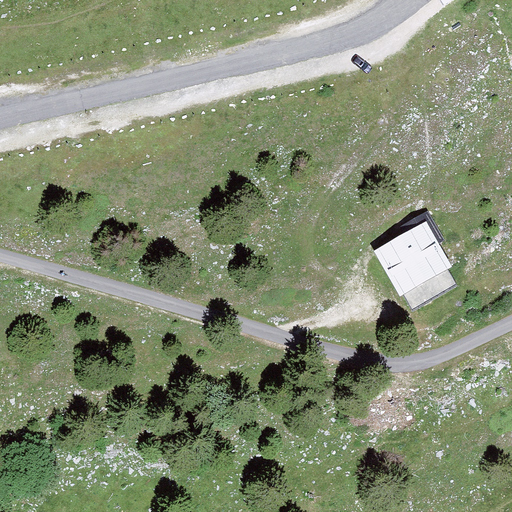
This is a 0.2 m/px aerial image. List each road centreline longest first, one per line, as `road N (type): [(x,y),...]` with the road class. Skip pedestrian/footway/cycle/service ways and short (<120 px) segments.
road 1 (unclassified): [(511,323),(422,362),(389,364),(0,255)]
road 2 (unclassified): [(405,0),(366,29),(319,45),(0,119)]
road 3 (track): [(282,337),(356,309),(373,251),(406,233)]
